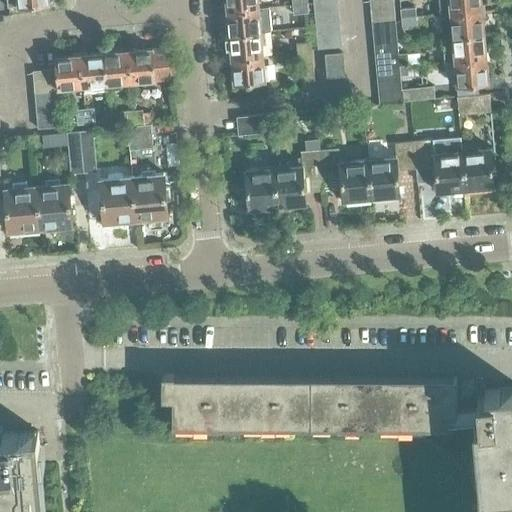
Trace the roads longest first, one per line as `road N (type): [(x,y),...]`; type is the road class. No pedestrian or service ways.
road 1 (residential): [(213,273),(511,247)]
road 2 (residential): [(198,109),(353,94),(359,78),(351,0)]
road 3 (residential): [(22,125),(14,25),(95,19)]
road 4 (residential): [(213,273),(198,109)]
road 5 (residential): [(68,286),(213,273)]
